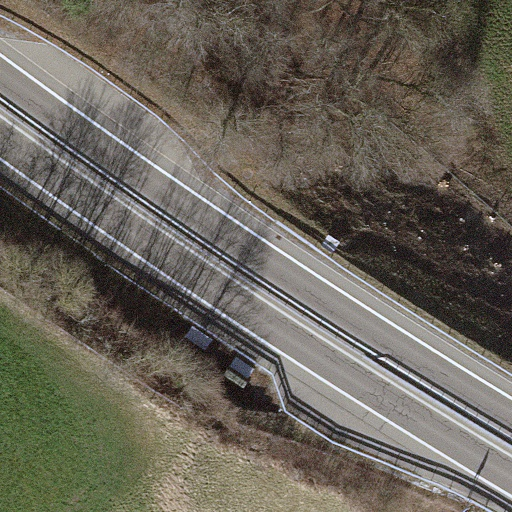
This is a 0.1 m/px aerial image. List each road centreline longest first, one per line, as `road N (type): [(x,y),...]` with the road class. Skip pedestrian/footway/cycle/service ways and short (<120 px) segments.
road 1 (trunk): [(511,417),(292,278),(0,72)]
road 2 (trunk): [(0,138),(324,362),(511,477)]
